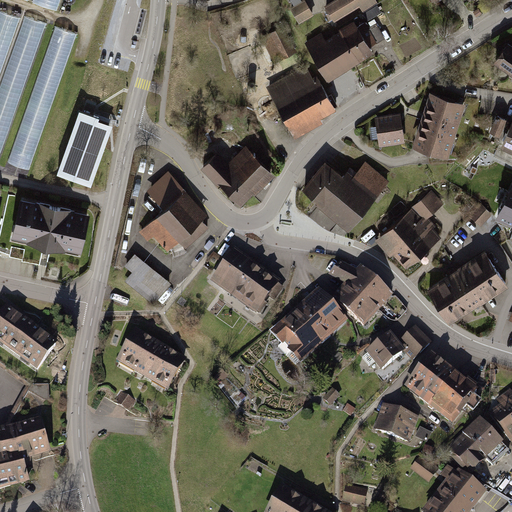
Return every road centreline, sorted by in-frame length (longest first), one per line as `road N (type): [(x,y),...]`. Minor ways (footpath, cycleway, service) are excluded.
road 1 (residential): [(511,361),(448,334),(372,263),(279,240),(259,221)]
road 2 (residential): [(259,221),(341,119),(425,66)]
road 3 (tertiary): [(86,488),(79,412),(95,305)]
road 4 (residential): [(259,221),(244,224),(217,209),(191,170),(133,124)]
road 5 (tertiary): [(133,124),(160,0)]
road 6 (residential): [(117,204),(0,177)]
